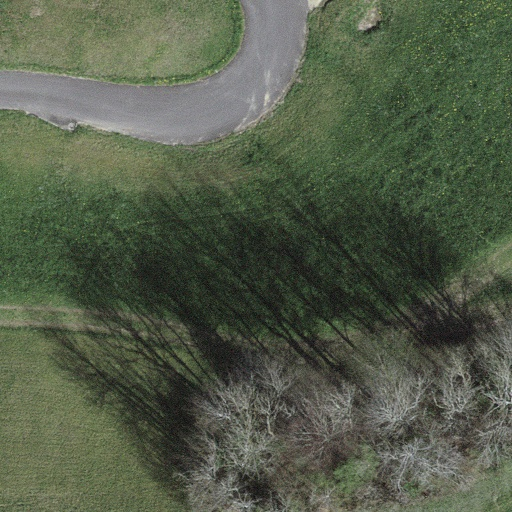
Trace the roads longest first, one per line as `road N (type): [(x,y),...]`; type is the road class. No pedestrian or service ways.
road 1 (track): [(0,319),(76,319),(295,351),(427,309),(511,252)]
road 2 (unclassified): [(0,88),(173,111),(227,101),(260,71),(270,45),(269,0)]
